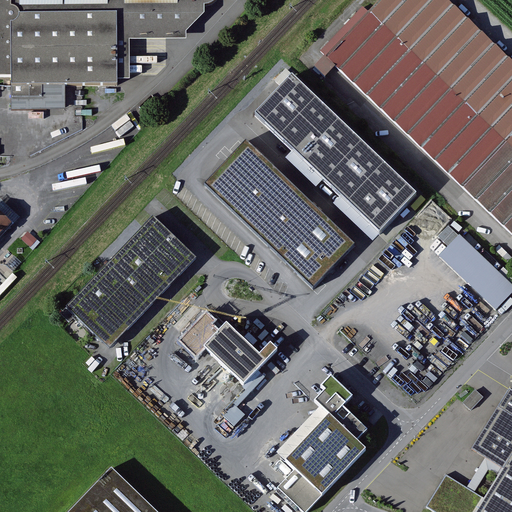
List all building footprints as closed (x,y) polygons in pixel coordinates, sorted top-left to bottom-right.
[(0,0),(0,76),(11,77),(11,87),(124,87),(125,79),(133,79),(133,39),(191,39),(191,32),(210,15),(210,6),(219,3),(222,0),(0,0)] [(511,58),(450,0),(381,0),(329,55),(511,226),(511,58)] [(287,78),(251,116),(375,234),(412,196),(287,78)] [(355,245),(246,142),(204,186),(312,290),(355,245)] [(0,239),(14,225),(0,211),(0,239)] [(198,260),(155,219),(70,308),(113,349),(198,260)] [(226,328),(205,351),(245,388),(277,353),(269,345),(258,358),(226,328)] [(301,511),(317,496),(361,451),(352,442),(363,431),(321,391),(310,403),(325,417),(281,462),(291,472),(275,489),(299,511),(301,511)] [(511,511),(511,395),(476,451),(506,469),(487,500),(449,477),(429,509),(432,511),(511,511)] [(162,511),(119,469),(75,511),(162,511)]
